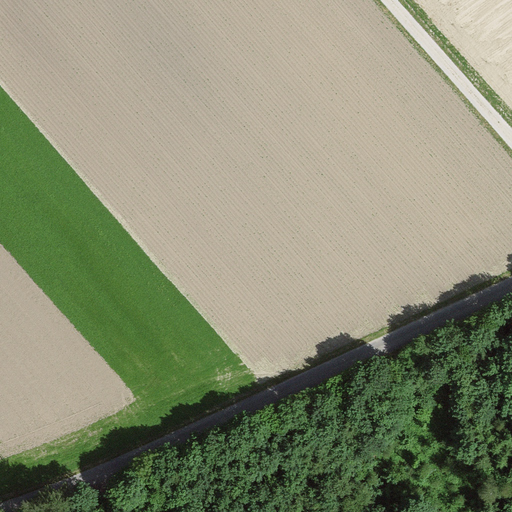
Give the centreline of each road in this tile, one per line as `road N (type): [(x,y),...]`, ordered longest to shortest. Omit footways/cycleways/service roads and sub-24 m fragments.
road 1 (track): [(511,286),(105,474),(0,509)]
road 2 (track): [(385,0),(511,144)]
